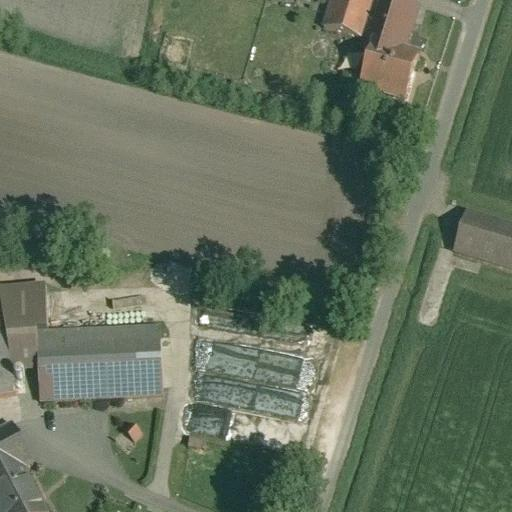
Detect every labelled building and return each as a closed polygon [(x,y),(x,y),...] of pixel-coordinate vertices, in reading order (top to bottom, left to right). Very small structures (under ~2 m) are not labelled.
[(419,9),(387,0),(333,0),(327,20),(324,31),(362,42),(362,44),(374,47),(374,46),(404,55),(419,9)] [(404,55),(374,46),(374,47),(361,89),(405,102),(419,59),(404,55)] [(511,229),(466,216),(454,254),(511,271),(511,229)] [(0,342),(7,341),(13,374),(40,372),(38,336),(48,335),(47,290),(0,293),(0,342)] [(122,320),(122,311),(95,311),(94,319),(122,320)] [(48,335),(38,336),(40,372),(41,406),(163,401),(160,331),(48,335)] [(7,341),(0,342),(0,400),(17,398),(13,374),(7,341)] [(12,427),(0,433),(0,472),(5,470),(3,465),(26,453),(12,427)] [(134,429),(126,438),(137,448),(145,440),(134,429)] [(204,445),(191,442),(187,455),(200,458),(204,445)] [(26,453),(3,465),(5,470),(0,472),(0,511),(46,511),(26,472),(33,468),(26,453)]
